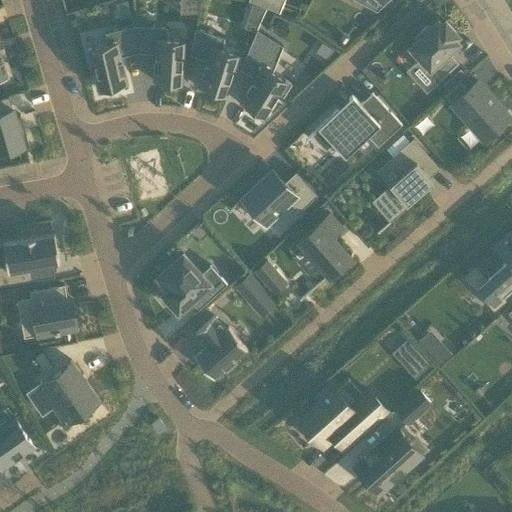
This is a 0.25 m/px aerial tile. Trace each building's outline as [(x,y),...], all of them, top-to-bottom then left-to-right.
[(356,0),(377,11),(388,0),(356,0)] [(409,46),(420,57),(418,59),(438,80),(457,62),(448,51),(458,42),(455,38),(458,35),(445,21),(441,24),(438,20),(431,27),(428,24),(417,34),(419,37),(409,46)] [(120,56),(138,52),(135,25),(105,32),(106,44),(87,49),(91,64),(95,63),(101,89),(105,88),(105,90),(123,86),(123,84),(126,83),(120,56)] [(135,25),(138,52),(156,53),(154,81),(158,81),(158,83),(176,84),(177,82),(180,82),(183,40),(168,39),(166,27),(135,25)] [(237,53),(223,49),(224,37),(195,28),(190,54),(208,59),(199,86),(202,87),(202,89),(220,95),(220,93),(224,94),(237,53)] [(289,81),(272,71),(277,60),(250,44),(240,68),(255,78),(241,102),(244,103),(242,105),(258,115),(260,113),(263,115),(277,92),(280,94),(289,81)] [(477,80),(467,90),(459,81),(444,95),(471,125),(475,122),(486,134),(507,115),(477,80)] [(325,149),(332,142),(345,156),(354,147),(367,135),(378,146),(401,124),(372,92),(360,103),(352,94),(344,101),(347,104),(340,111),(337,108),(311,133),(325,149)] [(29,145),(22,121),(17,122),(9,95),(0,97),(0,152),(0,153),(29,145)] [(403,172),(375,197),(393,219),(425,191),(424,189),(434,181),(429,176),(439,167),(413,138),(390,158),(403,172)] [(272,169),(241,198),(265,224),(289,202),(299,212),(317,195),(295,172),(284,182),(272,169)] [(297,240),(329,276),(352,257),(333,236),(343,228),(329,213),(320,221),(320,220),(297,240)] [(475,264),(462,276),(494,311),(507,300),(503,295),(511,286),(511,230),(508,234),(506,233),(501,238),(502,239),(496,245),(508,259),(487,278),(475,264)] [(7,263),(0,263),(0,285),(32,280),(30,267),(59,261),(54,233),(3,242),(7,263)] [(266,260),(255,270),(275,293),(287,283),(266,260)] [(188,302),(196,311),(227,283),(210,265),(201,273),(191,261),(176,275),(168,266),(157,276),(169,288),(163,293),(178,311),(188,302)] [(249,272),(234,286),(242,295),(258,281),(249,272)] [(34,316),(37,334),(78,327),(78,326),(76,326),(71,299),(61,301),(59,286),(64,285),(64,284),(29,290),(31,297),(17,299),(20,318),(34,316)] [(228,326),(225,329),(213,315),(195,332),(207,345),(195,356),(213,377),(225,367),(227,370),(236,362),(234,359),(247,347),(228,326)] [(398,354),(421,379),(454,349),(431,324),(398,354)] [(41,381),(40,382),(41,383),(56,405),(53,408),(62,421),(65,418),(68,422),(69,423),(70,422),(69,421),(98,400),(99,402),(100,401),(99,400),(73,361),(72,360),(70,361),(71,362),(42,382),(41,381)] [(371,391),(353,407),(331,383),(316,397),(319,401),(298,421),(322,448),(333,438),(343,449),(387,410),(371,391)] [(430,402),(419,390),(397,410),(408,422),(430,402)] [(14,418),(16,417),(15,416),(0,426),(0,465),(2,468),(1,469),(1,470),(36,446),(35,445),(34,446),(14,418)] [(403,435),(397,428),(354,466),(378,494),(393,480),(394,481),(395,480),(395,479),(403,471),(404,472),(405,471),(405,470),(419,457),(418,456),(417,457),(406,444),(409,442),(403,435)] [(111,455),(127,494),(176,474),(172,464),(135,479),(124,450),(111,455)] [(466,490),(484,511),(507,491),(489,470),(466,490)] [(464,497),(441,511),(469,511),(472,510),(464,497)]
